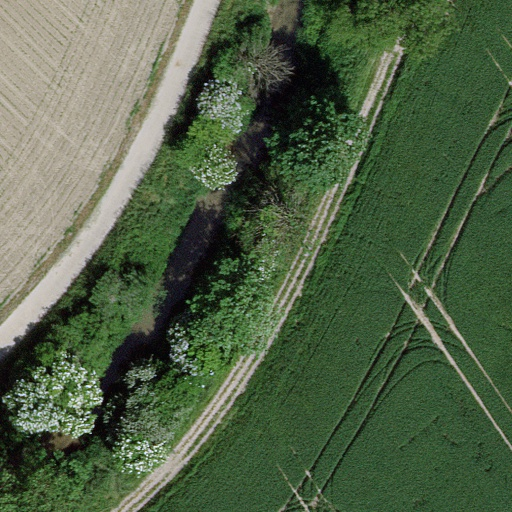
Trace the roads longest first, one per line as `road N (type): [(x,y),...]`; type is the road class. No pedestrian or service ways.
road 1 (track): [(417,0),(347,178),(266,336),(167,469),(118,511)]
road 2 (track): [(204,0),(116,201),(0,340)]
